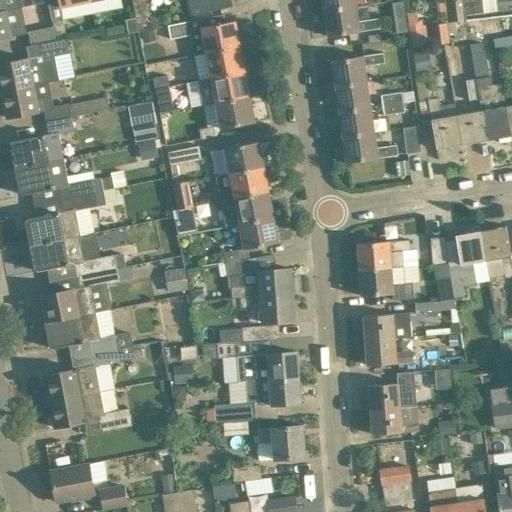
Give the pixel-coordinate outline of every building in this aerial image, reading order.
[(0,0),(0,10),(22,7),(20,0),(0,0)] [(48,0),(49,1),(54,26),(57,39),(67,37),(61,8),(91,2),(90,0),(48,0)] [(203,12),(200,0),(191,0),(190,0),(192,14),(203,12)] [(200,0),(203,12),(214,10),(233,6),(232,0),(200,0)] [(323,0),(325,10),(356,6),(355,0),(323,0)] [(473,13),(471,0),(467,0),(463,0),(447,0),(450,22),(464,21),(463,14),(473,13)] [(481,0),(471,0),(473,13),(483,12),(481,0)] [(134,5),(136,17),(139,31),(149,29),(146,15),(150,14),(148,2),(134,5)] [(329,36),(380,28),(378,19),(358,22),(356,6),(325,10),(329,36)] [(22,7),(0,10),(0,38),(27,33),(22,7)] [(479,99),(481,111),(482,110),(487,140),(499,138),(500,142),(511,140),(511,135),(506,106),(507,106),(503,83),(488,85),(483,53),(496,51),(493,32),(511,28),(511,26),(511,15),(467,21),(477,78),(475,79),(479,99)] [(139,31),(136,17),(126,20),(127,26),(129,34),(139,31)] [(206,26),(205,19),(189,22),(192,35),(195,55),(206,53),(241,46),(236,21),(206,26)] [(406,20),(395,21),(397,33),(408,31),(406,20)] [(411,48),(429,45),(425,25),(423,26),(422,20),(415,20),(408,22),(411,48)] [(434,44),(450,42),(448,22),(432,24),(434,44)] [(456,22),(448,23),(449,34),(457,34),(456,22)] [(181,37),(178,24),(169,25),(171,39),(181,37)] [(29,32),(32,45),(33,45),(32,44),(57,39),(54,26),(29,31),(29,32)] [(144,40),(155,38),(153,29),(142,31),(144,40)] [(57,39),(32,44),(33,45),(32,45),(27,46),(30,58),(0,63),(0,89),(0,90),(2,90),(2,91),(49,82),(59,80),(55,56),(69,53),(67,37),(57,39)] [(241,46),(206,53),(210,78),(246,70),(241,46)] [(336,85),(369,80),(366,65),(385,63),(384,52),(332,59),(336,85)] [(426,53),(414,55),(417,71),(429,69),(426,53)] [(210,78),(200,80),(199,80),(204,105),(216,103),(215,103),(251,96),(246,70),(210,78)] [(437,148),(462,144),(457,115),(442,117),(438,98),(434,98),(430,75),(416,77),(422,115),(431,113),(434,129),(437,148)] [(156,88),(170,85),(168,76),(154,79),(156,88)] [(479,99),(475,79),(466,80),(470,100),(479,99)] [(369,80),(336,85),(340,111),(372,106),(369,80)] [(45,109),(47,121),(71,116),(71,115),(110,108),(107,96),(54,107),(49,82),(2,91),(7,115),(7,117),(45,109)] [(175,110),(170,85),(156,88),(161,113),(175,110)] [(382,95),(383,104),(403,102),(402,92),(382,95)] [(215,103),(216,103),(220,127),(256,121),(251,96),(215,103)] [(142,126),(157,123),(152,101),(138,104),(142,126)] [(405,112),(403,102),(383,104),(385,114),(405,112)] [(372,106),(340,111),(343,137),(376,132),(372,106)] [(482,110),(481,111),(457,115),(462,144),(487,140),(482,110)] [(74,131),(71,116),(47,121),(50,133),(12,141),(12,143),(13,142),(18,168),(64,158),(59,133),(74,131)] [(199,128),(199,130),(201,139),(215,137),(213,126),(199,128)] [(422,151),(419,131),(418,126),(403,128),(407,153),(422,151)] [(156,127),(134,131),(136,141),(158,137),(156,127)] [(378,147),(376,132),(343,137),(347,162),(379,158),(379,157),(399,154),(397,145),(378,147)] [(138,144),(140,151),(145,150),(147,159),(159,156),(155,140),(138,144)] [(218,175),(222,175),(222,174),(264,166),(259,141),(223,148),(224,150),(214,152),(218,175)] [(170,165),(202,159),(199,145),(168,151),(170,165)] [(115,188),(113,176),(68,184),(64,158),(18,168),(23,192),(22,192),(22,194),(61,187),(63,199),(103,191),(115,188)] [(221,201),(269,191),(264,166),(222,174),(222,175),(225,189),(219,190),(221,201)] [(173,184),(177,208),(193,206),(188,181),(173,184)] [(75,210),(106,204),(103,191),(63,199),(65,210),(27,218),(27,220),(28,219),(33,244),(65,238),(80,235),(77,218),(75,210)] [(226,226),(238,223),(274,216),(269,191),(221,201),(226,226)] [(195,216),(193,206),(177,208),(177,209),(180,209),(182,219),(195,216)] [(279,242),(274,216),(238,223),(243,249),(279,242)] [(511,275),(511,258),(510,246),(506,226),(481,230),(486,260),(489,277),(505,274),(505,277),(511,275)] [(456,235),(457,240),(462,268),(450,270),(455,297),(467,295),(466,286),(477,284),(476,282),(473,262),(486,260),(481,230),(456,235)] [(37,271),(57,267),(75,264),(77,276),(118,268),(118,267),(115,254),(85,260),(80,235),(65,238),(33,244),(38,269),(37,269),(37,271)] [(435,264),(450,263),(445,236),(431,238),(433,263),(435,264)] [(403,250),(411,250),(410,239),(358,243),(360,269),(393,267),(404,266),(403,250)] [(227,262),(239,260),(237,250),(225,252),(227,262)] [(115,254),(118,267),(126,265),(124,252),(115,254)] [(239,261),(239,260),(227,262),(229,276),(257,271),(257,274),(258,285),(231,288),(232,298),(240,297),(293,293),(291,268),(246,271),(244,260),(239,261)] [(185,267),(172,269),(176,291),(188,289),(184,268),(185,268),(185,267)] [(413,281),(394,283),(393,267),(360,269),(362,295),(414,291),(413,281)] [(120,281),(118,268),(77,276),(79,288),(42,295),(42,296),(43,296),(48,321),(110,309),(106,284),(120,281)] [(452,282),(437,285),(440,300),(455,299),(455,298),(455,297),(452,282)] [(206,300),(203,288),(190,290),(192,302),(206,300)] [(243,340),(251,340),(280,338),(279,320),(295,319),(293,293),(240,297),(241,309),(248,309),(249,323),(262,322),(262,323),(277,322),(277,324),(255,326),(243,327),(243,336),(243,340)] [(163,320),(190,316),(187,295),(160,298),(163,320)] [(416,311),(452,309),(452,322),(450,328),(426,330),(427,335),(462,332),(455,299),(440,300),(415,302),(416,311)] [(90,341),(92,353),(133,345),(130,331),(115,334),(110,309),(48,321),(53,346),(52,346),(52,348),(90,341)] [(408,337),(412,337),(410,312),(364,315),(366,340),(395,337),(408,336),(408,337)] [(457,335),(449,335),(450,345),(458,344),(457,335)] [(413,351),(397,353),(395,337),(366,340),(368,364),(414,361),(413,351)] [(241,355),(243,381),(299,377),(297,351),(252,354),(251,340),(243,340),(218,342),(219,357),(241,355)] [(492,343),(484,352),(492,360),(501,351),(492,343)] [(46,376),(51,401),(100,391),(100,390),(110,388),(105,364),(135,358),(133,345),(92,353),(94,363),(45,374),(46,376)] [(194,382),(193,364),(174,365),(174,369),(175,384),(194,382)] [(436,368),(435,385),(451,385),(451,368),(436,368)] [(369,384),(371,410),(403,407),(417,406),(417,405),(416,405),(413,372),(397,373),(398,382),(369,384)] [(301,402),(299,377),(243,381),(229,382),(231,403),(214,404),(214,407),(216,422),(264,418),(263,405),(281,404),(301,402)] [(174,401),(187,399),(185,385),(172,387),(174,401)] [(104,413),(100,391),(51,401),(56,425),(55,425),(56,427),(89,421),(88,417),(101,415),(103,431),(132,425),(129,408),(104,413)] [(511,426),(511,399),(505,401),(498,402),(483,404),(482,404),(486,429),(486,430),(490,430),(511,426)] [(373,434),(419,430),(417,406),(403,407),(371,410),(373,434)] [(215,420),(214,407),(206,408),(207,421),(215,420)] [(464,412),(464,427),(481,427),(481,412),(464,412)] [(440,435),(457,433),(456,420),(439,422),(440,435)] [(276,459),(285,458),(305,456),(303,424),(258,428),(259,442),(274,442),(276,459)] [(470,433),(471,443),(484,442),(482,432),(470,433)] [(449,452),(447,437),(434,439),(436,455),(449,452)] [(71,465),(71,467),(51,470),(57,501),(80,497),(80,499),(97,495),(95,483),(90,463),(89,464),(89,462),(71,465)] [(511,511),(511,463),(495,465),(494,466),(495,471),(494,471),(497,494),(498,494),(500,511),(511,511)] [(173,465),(158,467),(162,493),(176,491),(173,465)] [(261,465),(233,467),(234,481),(245,480),(262,479),(261,465)] [(415,511),(409,465),(401,466),(381,469),(387,511),(415,511)] [(486,511),(482,483),(460,487),(456,487),(459,511),(486,511)] [(125,484),(99,489),(102,510),(129,505),(125,484)] [(459,511),(456,487),(429,491),(431,511),(459,511)] [(178,492),(181,511),(196,511),(193,489),(178,492)] [(181,511),(178,492),(163,495),(165,511),(181,511)] [(296,511),(295,497),(268,500),(270,511),(296,511)] [(240,511),(250,511),(249,500),(239,501),(240,511)]
